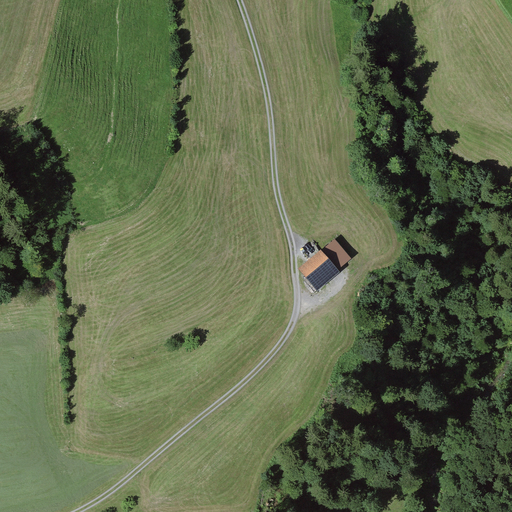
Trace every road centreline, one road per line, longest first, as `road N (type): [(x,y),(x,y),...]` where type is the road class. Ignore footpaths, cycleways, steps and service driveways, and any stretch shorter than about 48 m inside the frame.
road 1 (track): [(79,511),(280,345),(297,306),(293,254)]
road 2 (track): [(293,254),(263,81),(239,0)]
